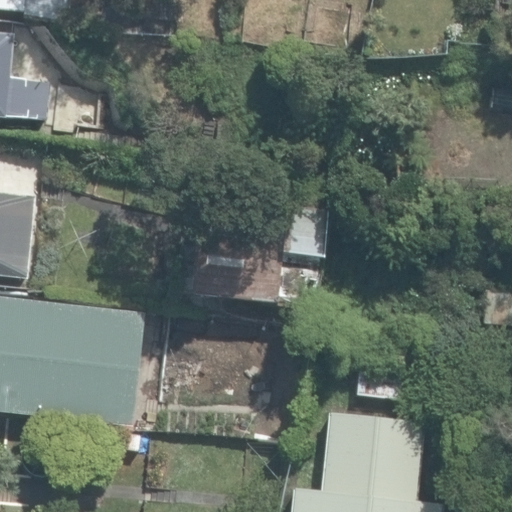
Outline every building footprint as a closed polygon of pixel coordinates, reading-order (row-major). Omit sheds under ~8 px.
[(0,118),(3,119),(4,117),(44,121),(48,82),(7,78),(11,36),(0,34),(0,118)] [(59,122),(90,126),(94,96),(63,92),(59,122)] [(0,259),(27,262),(34,197),(0,193),(0,190),(4,153),(0,152),(0,259)] [(277,308),(311,312),(316,259),(323,260),(328,207),(201,194),(191,294),(277,303),(277,308)] [(103,270),(147,280),(152,255),(109,245),(103,270)] [(0,411),(132,425),(143,314),(0,298),(0,411)] [(230,438),(290,446),(310,334),(274,328),(268,366),(273,367),(266,407),(249,415),(230,412),(230,438)] [(356,397),(409,403),(413,369),(360,363),(356,397)] [(289,511),(443,511),(444,504),(413,501),(422,423),(329,413),(320,492),(292,489),(289,511)]
